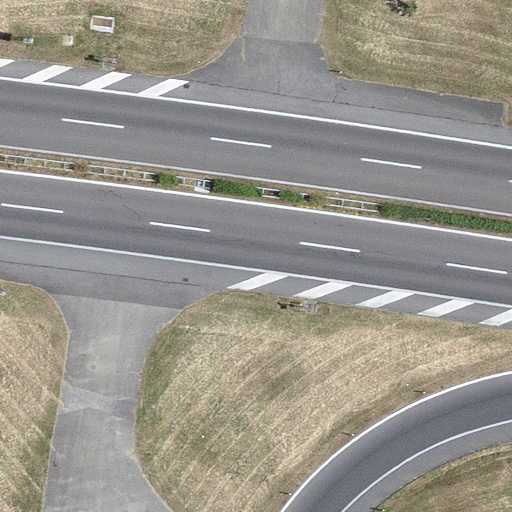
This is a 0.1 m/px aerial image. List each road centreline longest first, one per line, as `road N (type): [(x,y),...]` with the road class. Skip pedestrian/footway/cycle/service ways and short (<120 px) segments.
road 1 (motorway): [(3,205),(511,274)]
road 2 (motorway): [(511,182),(13,113)]
road 3 (motorway): [(315,511),(387,445),(439,417),(511,397)]
